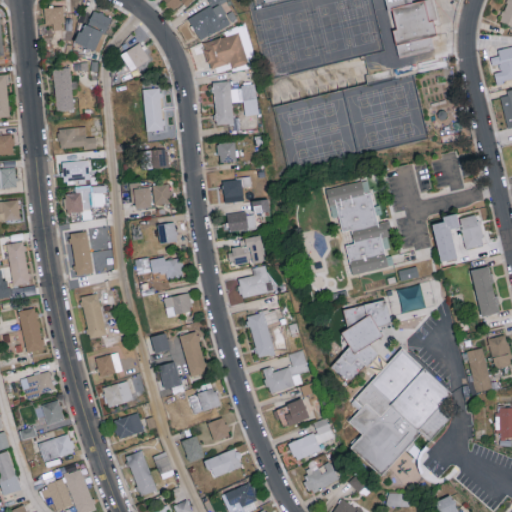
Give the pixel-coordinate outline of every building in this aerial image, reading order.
[(163,0),(174,10),(184,0),(187,0),(190,2),(192,0),(163,0)] [(197,0),(202,8),(209,4),(207,1),(209,0),(212,0),(215,4),(222,0),(197,0)] [(431,0),(436,13),(438,18),(436,18),(434,18),(436,30),(437,34),(436,34),(433,35),(435,49),(435,51),(401,58),(399,49),(385,0),(431,0)] [(511,25),(511,0),(507,0),(499,20),(511,25)] [(199,38),(231,21),(220,1),(188,18),(199,38)] [(64,29),(64,7),(44,7),(45,23),(53,23),(53,29),(64,29)] [(95,51),(111,18),(92,9),(76,42),(95,51)] [(232,68),(247,64),(239,32),(202,41),(209,68),(231,63),(232,68)] [(150,60),(142,42),(121,52),(129,70),(150,60)] [(511,46),(497,49),(502,78),(511,76),(511,46)] [(54,69),(68,68),(70,107),(56,108),(54,69)] [(0,116),(9,116),(8,74),(0,74),(0,116)] [(234,123),(232,101),(244,101),(245,114),(258,113),(256,85),(231,86),(230,80),(212,82),(215,124),(234,123)] [(145,130),(163,129),(161,87),(143,88),(145,130)] [(511,89),(500,92),(507,128),(511,127),(511,89)] [(95,137),(86,137),(86,127),(59,127),(59,148),(96,147),(95,137)] [(0,134),(0,153),(13,153),(12,134),(0,134)] [(236,160),(235,141),(218,142),(219,161),(236,160)] [(144,149),(144,168),(168,167),(168,148),(144,149)] [(88,179),(88,160),(62,161),(63,180),(88,179)] [(0,187),(17,186),(15,167),(0,167),(0,187)] [(245,178),(223,179),(224,201),(246,200),(245,178)] [(352,273),(394,264),(391,251),(393,250),(386,219),(377,221),(368,178),(326,187),(332,216),(339,215),(352,273)] [(169,182),(152,185),(155,203),(171,200),(169,182)] [(83,211),(83,218),(91,218),(91,206),(106,205),(105,184),(73,185),(74,195),(65,195),(65,212),(83,211)] [(133,206),(152,205),(150,185),(131,187),(133,206)] [(0,218),(20,218),(19,199),(0,200),(0,218)] [(254,211),(227,213),(229,231),(256,228),(254,211)] [(440,259),(456,255),(450,226),(459,224),(456,211),(442,214),(443,219),(432,221),(440,259)] [(466,248),(483,244),(477,213),(459,216),(466,248)] [(160,242),(177,239),(175,220),(157,223),(160,242)] [(75,274),(92,272),(88,230),(71,231),(75,274)] [(261,234),(239,237),(241,246),(227,249),(230,264),(251,260),(251,261),(265,258),(261,234)] [(6,242),(13,285),(30,282),(23,240),(6,242)] [(135,258),(137,272),(150,270),(148,256),(135,258)] [(183,275),(180,256),(163,259),(166,278),(183,275)] [(252,267),(253,274),(237,277),(241,296),(273,290),(268,264),(252,267)] [(481,314),(499,310),(489,264),(470,268),(481,314)] [(418,275),(416,265),(398,268),(401,279),(418,275)] [(106,334),(98,292),(81,295),(89,337),(106,334)] [(192,311),(189,292),(164,295),(167,314),(192,311)] [(343,308),(347,325),(343,329),(347,346),(331,365),(349,380),(362,365),(368,364),(379,352),(370,344),(381,333),(379,325),(391,322),(386,298),(343,308)] [(17,310),(28,351),(44,347),(34,306),(17,310)] [(247,315),(258,356),(275,352),(264,310),(247,315)] [(190,375),(207,371),(196,329),(179,334),(190,375)] [(170,347),(165,331),(150,334),(154,351),(170,347)] [(495,368),(511,363),(511,361),(505,333),(488,337),(495,368)] [(492,387),(482,346),(466,350),(476,391),(492,387)] [(309,370),(303,348),(288,353),(292,365),(273,370),(271,365),(262,368),(269,392),(302,383),(300,372),(309,370)] [(122,369),(117,351),(95,357),(100,375),(122,369)] [(355,449),(366,436),(352,423),(363,410),(355,404),(404,351),(454,396),(444,407),(456,417),(433,442),(424,434),(385,478),(355,449)] [(164,388),(181,383),(175,359),(157,364),(164,388)] [(21,376),(25,396),(54,391),(50,370),(21,376)] [(103,385),(107,404),(132,400),(129,381),(103,385)] [(194,412),(220,404),(215,386),(188,394),(194,412)] [(280,405),(286,424),(309,416),(302,397),(280,405)] [(48,424),(64,418),(58,398),(41,404),(48,424)] [(511,405),(497,406),(497,436),(511,436),(511,405)] [(113,417),(117,436),(143,431),(139,412),(113,417)] [(230,434),(223,415),(207,421),(214,440),(230,434)] [(313,421),(317,431),(288,440),(294,458),(321,450),(319,442),(333,437),(327,417),(313,421)] [(20,428),(22,438),(36,434),(33,425),(20,428)] [(39,440),(43,459),(74,452),(70,433),(39,440)] [(203,456),(198,434),(182,438),(187,460),(203,456)] [(242,466),(236,447),(205,457),(211,476),(242,466)] [(141,495),(157,488),(142,449),(126,455),(141,495)] [(0,492),(0,493),(19,489),(10,450),(0,451),(0,492)] [(66,472),(75,511),(84,511),(94,510),(83,468),(66,472)] [(51,496),(56,509),(73,503),(63,478),(40,486),(44,498),(51,496)] [(221,493),(229,511),(240,511),(259,505),(249,482),(221,493)] [(459,511),(450,493),(435,500),(439,511),(459,511)] [(332,511),(364,511),(341,498),(332,511)] [(173,505),(176,511),(190,511),(192,511),(187,499),(173,505)] [(9,511),(28,511),(25,503),(8,510),(9,511)]
